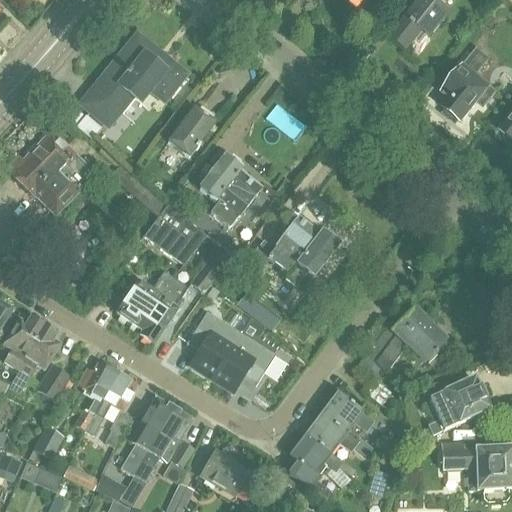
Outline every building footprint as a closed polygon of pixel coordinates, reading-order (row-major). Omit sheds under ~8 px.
[(391,39),(407,52),(422,33),(430,39),(450,15),(431,0),(407,0),(416,7),(391,39)] [(84,109),(108,129),(122,112),(117,109),(128,95),(140,105),(150,93),(164,104),(187,76),(151,47),(147,52),(133,41),(95,87),(99,90),(84,109)] [(447,102),(441,109),(443,111),(442,112),(446,115),(444,118),(454,127),(457,124),(461,127),(478,107),(482,110),(494,96),(473,79),(486,63),(476,54),(442,97),(447,102)] [(167,145),(188,161),(214,127),(193,111),(167,145)] [(76,130),(91,143),(101,131),(86,118),(76,130)] [(511,121),(502,134),(511,142),(511,121)] [(89,218),(112,239),(129,221),(106,200),(103,204),(84,187),(94,177),(50,134),(22,162),(18,158),(4,172),(8,176),(9,175),(33,200),(35,198),(54,217),(74,197),(92,214),(89,218)] [(209,216),(229,231),(238,220),(237,220),(260,191),(238,174),(239,172),(238,171),(239,165),(231,158),(225,161),(224,160),(198,192),(214,204),(216,202),(218,204),(209,216)] [(157,220),(164,208),(166,205),(120,166),(109,179),(157,220)] [(283,184),(276,194),(283,199),(290,190),(283,184)] [(143,239),(183,268),(205,238),(173,214),(164,208),(157,220),(143,239)] [(235,262),(224,276),(232,282),(240,272),(247,263),(260,273),(268,262),(288,277),(284,281),(301,294),(311,280),(337,248),(321,235),(319,237),(298,220),(274,251),(255,236),(234,261),(235,262)] [(188,286),(204,299),(222,274),(224,276),(235,262),(234,261),(217,249),(188,286)] [(116,315),(137,329),(171,280),(163,274),(151,292),(138,283),(116,315)] [(139,336),(154,346),(178,311),(178,310),(184,302),(181,300),(187,291),(171,280),(137,329),(141,332),(139,336)] [(212,290),(206,299),(212,303),(218,294),(212,290)] [(0,331),(13,310),(0,302),(0,331)] [(423,364),(445,342),(413,311),(398,326),(391,321),(352,372),(373,388),(366,396),(401,422),(402,420),(403,402),(396,402),(398,401),(379,386),(386,376),(374,364),(396,337),(423,364)] [(187,366),(209,380),(238,334),(204,313),(184,345),(196,353),(187,366)] [(16,372),(42,328),(30,320),(26,326),(19,321),(3,346),(10,351),(3,364),(4,364),(16,372)] [(16,372),(29,380),(36,367),(44,371),(59,346),(53,342),(56,337),(42,328),(16,372)] [(238,334),(209,380),(232,394),(241,380),(254,388),(274,356),(238,334)] [(95,416),(117,377),(97,365),(82,391),(94,399),(87,415),(82,413),(74,427),(85,434),(95,416)] [(35,392),(55,405),(70,379),(51,367),(35,392)] [(138,388),(117,377),(85,434),(93,438),(110,408),(123,414),(138,388)] [(8,384),(0,380),(0,397),(2,398),(8,384)] [(444,432),(488,412),(473,380),(459,386),(457,381),(440,388),(443,395),(430,401),(442,427),(437,429),(441,436),(444,434),(444,432)] [(337,396),(321,417),(345,435),(352,425),(366,435),(370,428),(382,437),(389,428),(375,418),(372,423),(360,414),(361,414),(337,396)] [(147,454),(174,411),(155,399),(128,443),(147,454)] [(140,466),(133,478),(126,490),(119,503),(133,510),(146,485),(145,484),(158,461),(166,466),(192,422),(174,411),(147,454),(147,455),(140,466)] [(123,414),(119,412),(109,432),(110,433),(104,444),(115,450),(126,429),(129,430),(134,421),(123,414)] [(321,417),(306,437),(329,455),(337,445),(351,455),(354,451),(365,460),(372,450),(359,440),(357,443),(345,435),(321,417)] [(28,461),(38,467),(42,459),(51,464),(64,439),(45,429),(28,461)] [(309,490),(326,504),(330,493),(315,482),(318,478),(314,476),(322,466),(335,475),(337,473),(348,482),(355,473),(344,463),(343,465),(329,455),(306,437),(290,458),(298,464),(289,475),(309,490)] [(170,462),(183,470),(194,452),(181,444),(170,462)] [(467,495),(475,494),(476,493),(480,493),(481,503),(485,507),(505,505),(508,502),(508,492),(511,491),(511,463),(511,450),(463,452),(463,446),(440,447),(441,473),(466,472),(467,495)] [(200,478),(234,498),(249,474),(237,466),(237,464),(227,458),(226,460),(215,453),(200,478)] [(20,464),(1,456),(0,458),(0,479),(11,484),(20,464)] [(122,471),(133,478),(140,466),(129,459),(122,471)] [(19,480),(32,485),(39,470),(26,465),(19,480)] [(62,479),(93,493),(99,480),(69,466),(62,479)] [(285,511),(299,487),(273,468),(266,481),(278,490),(265,511),(285,511)] [(367,495),(379,498),(386,475),(374,472),(367,495)] [(379,498),(391,502),(398,479),(386,475),(379,498)] [(95,491),(118,503),(126,488),(103,476),(95,491)] [(166,511),(183,511),(193,493),(179,485),(166,511)] [(60,511),(64,503),(55,499),(48,511),(60,511)]
